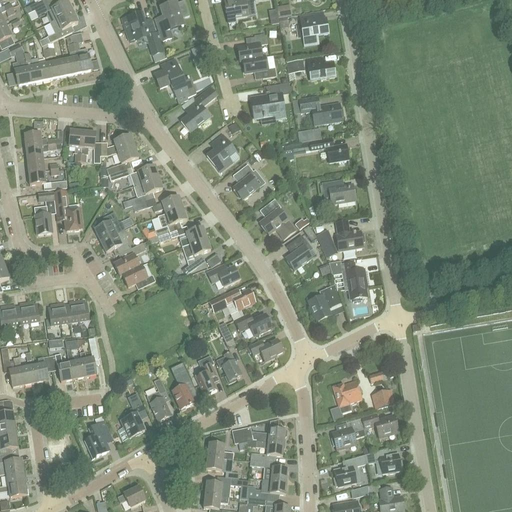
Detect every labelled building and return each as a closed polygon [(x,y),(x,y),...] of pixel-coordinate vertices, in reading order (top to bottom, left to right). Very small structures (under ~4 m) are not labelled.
[(228,21),(247,18),(245,2),(253,1),(252,0),(237,0),(238,2),(225,4),(228,21)] [(28,15),(35,12),(46,6),(44,1),(38,4),(26,10),(28,15)] [(69,6),(67,3),(49,12),(46,6),(35,12),(37,18),(46,14),(47,17),(46,17),(50,25),(73,14),(72,13),(74,12),(71,5),(69,6)] [(163,42),(172,40),(169,32),(183,27),(176,4),(161,8),(164,18),(156,20),(163,42)] [(3,8),(6,13),(13,10),(10,5),(3,8)] [(276,8),(278,17),(278,20),(287,18),(290,18),(288,6),(276,8)] [(8,19),(16,15),(13,10),(6,13),(8,19)] [(78,21),(75,14),(73,15),(73,14),(50,25),(52,30),(59,27),(62,32),(78,25),(77,22),(78,21)] [(135,42),(143,39),(144,43),(151,46),(154,55),(152,56),(152,57),(154,56),(157,63),(155,64),(167,60),(159,34),(155,35),(151,22),(144,24),(141,15),(122,21),(126,32),(132,30),(135,42)] [(319,46),(317,37),(327,35),(325,21),(315,23),(314,17),(300,19),(304,39),(305,49),(319,46)] [(278,20),(279,22),(280,30),(289,28),(287,18),(278,20)] [(14,30),(21,26),(19,21),(11,24),(14,30)] [(0,43),(11,39),(5,27),(0,29),(0,43)] [(50,45),(62,39),(59,33),(48,39),(50,45)] [(76,60),(79,76),(92,73),(87,51),(80,52),(79,45),(83,44),(81,35),(71,38),(73,46),(74,53),(76,60)] [(239,63),(243,62),(260,59),(258,47),(268,46),(267,37),(253,39),(254,47),(237,50),(239,63)] [(50,45),(48,39),(39,43),(42,49),(50,45)] [(199,70),(207,67),(202,55),(205,53),(202,46),(191,51),(199,70)] [(11,58),(22,53),(20,47),(8,52),(11,58)] [(67,78),(79,76),(76,60),(74,53),(69,55),(71,61),(63,62),(67,78)] [(42,83),(39,67),(38,60),(31,62),(30,55),(24,56),(30,86),(42,83)] [(17,88),(30,86),(24,56),(18,57),(20,65),(13,66),(17,88)] [(260,59),(243,62),(245,75),(261,72),(262,81),(276,78),(275,70),(268,71),(267,58),(263,59),(260,59)] [(323,67),(322,60),(308,63),(311,83),(335,79),(333,65),(323,67)] [(289,75),(305,73),(303,61),(287,64),(289,75)] [(55,81),(67,78),(63,62),(51,65),(55,81)] [(184,86),(174,62),(161,67),(163,73),(154,77),(160,90),(171,86),(179,105),(188,101),(187,100),(195,96),(190,84),(184,86)] [(42,83),(55,81),(51,65),(39,67),(42,83)] [(266,99),(252,101),(255,121),(274,118),(274,121),(284,119),(280,96),(291,95),(289,85),(270,88),(272,98),(266,99)] [(190,134),(209,119),(201,109),(217,98),(211,90),(197,100),(198,102),(185,112),(189,117),(181,123),(190,134)] [(301,115),(312,113),(314,128),(326,126),(342,123),(342,120),(339,106),(323,108),(324,111),(320,111),(319,109),(318,99),(303,101),(299,102),(301,115)] [(236,124),(228,128),(232,135),(240,131),(236,124)] [(24,137),(25,150),(56,146),(55,141),(47,142),(47,140),(41,141),(40,135),(35,136),(34,133),(33,133),(28,133),(27,134),(27,136),(24,137)] [(80,164),(83,134),(70,133),(69,138),(65,138),(64,148),(69,149),(68,149),(75,149),(75,156),(76,156),(75,163),(80,164)] [(94,151),(95,135),(83,134),(80,164),(85,164),(86,157),(87,157),(88,151),(94,151)] [(298,136),(300,145),(312,143),(310,134),(298,136)] [(220,173),(231,164),(227,159),(235,154),(222,137),(211,146),(215,151),(207,157),(220,173)] [(117,154),(134,149),(131,138),(114,143),(115,147),(107,150),(107,145),(101,145),(101,153),(101,158),(107,158),(117,154)] [(333,149),(332,140),(312,143),(300,145),(279,148),(285,162),(294,161),(293,156),(296,155),(306,154),(310,153),(327,150),(329,165),(337,164),(337,162),(348,160),(346,147),(333,149)] [(61,151),(61,146),(57,146),(56,146),(25,150),(27,162),(43,160),(42,154),(48,154),(48,153),(56,152),(61,151)] [(121,166),(138,161),(134,149),(117,154),(121,166)] [(265,159),(260,152),(253,157),(258,164),(265,159)] [(28,174),(44,172),(43,160),(27,162),(28,174)] [(242,202),(259,189),(251,177),(254,175),(248,166),(232,178),(238,186),(232,190),(242,202)] [(108,177),(121,173),(119,167),(106,171),(108,177)] [(134,188),(159,180),(155,168),(130,176),(134,188)] [(46,185),(44,172),(28,174),(30,187),(43,186),(44,192),(55,191),(54,184),(46,185)] [(110,183),(123,179),(121,173),(108,177),(110,183)] [(145,204),(143,198),(162,191),(159,180),(134,188),(137,199),(130,202),(123,204),(124,210),(125,211),(145,204)] [(344,188),(343,182),(322,185),(322,187),(320,187),(321,195),(323,194),(324,200),(330,199),(332,207),(355,203),(353,187),(344,188)] [(66,183),(54,184),(55,191),(67,190),(66,183)] [(39,204),(54,202),(53,195),(39,197),(39,204)] [(182,211),(179,199),(162,205),(152,207),(154,214),(164,211),(165,216),(182,211)] [(68,213),(66,201),(55,202),(57,215),(64,215),(67,233),(82,231),(80,212),(68,213)] [(296,232),(279,211),(281,209),(274,201),(260,213),(264,218),(265,217),(267,220),(260,225),(269,237),(278,230),(286,240),(296,232)] [(134,214),(147,209),(145,204),(125,211),(124,210),(122,211),(125,213),(133,211),(134,214)] [(186,222),(182,211),(165,216),(157,219),(161,230),(154,232),(156,238),(169,234),(167,228),(186,222)] [(119,224),(114,214),(103,220),(106,226),(95,232),(101,243),(125,232),(121,224),(119,224)] [(38,237),(52,235),(50,216),(35,218),(38,237)] [(310,224),(307,220),(303,223),(302,221),(295,226),(300,232),(310,224)] [(360,236),(360,233),(347,235),(346,231),(349,231),(347,224),(336,226),(338,237),(337,237),(339,253),(344,252),(345,258),(346,259),(354,258),(355,256),(354,251),(363,250),(361,241),(364,240),(363,235),(360,236)] [(309,228),(304,232),(312,243),(317,239),(309,228)] [(182,249),(207,242),(203,230),(180,237),(181,241),(179,241),(182,249)] [(132,250),(126,239),(128,238),(125,232),(101,243),(106,255),(117,250),(120,256),(126,253),(132,250)] [(317,239),(321,249),(333,244),(328,233),(317,237),(317,239)] [(158,244),(171,240),(169,234),(156,238),(147,241),(150,246),(158,243),(158,244)] [(302,238),(301,238),(291,245),(286,248),(292,256),(286,261),(294,273),(312,261),(304,249),(308,246),(302,238)] [(193,258),(211,253),(207,242),(182,249),(186,259),(193,257),(193,258)] [(143,245),(132,250),(126,253),(129,259),(134,257),(134,258),(146,252),(143,245)] [(120,278),(123,277),(139,269),(134,258),(134,257),(129,259),(126,253),(120,256),(123,262),(114,266),(120,278)] [(212,269),(221,263),(217,257),(208,264),(212,269)] [(186,277),(197,269),(193,264),(182,272),(186,277)] [(367,299),(364,282),(366,282),(364,271),(355,273),(354,265),(341,267),(343,281),(347,280),(350,302),(352,301),(353,304),(362,302),(361,300),(367,299)] [(224,267),(220,269),(207,275),(212,285),(220,281),(224,289),(240,281),(234,269),(227,272),(224,267)] [(320,270),(323,277),(331,274),(328,267),(320,270)] [(147,280),(141,268),(139,269),(123,277),(128,289),(142,283),(144,289),(155,284),(152,277),(147,280)] [(0,284),(9,281),(5,270),(0,271),(0,284)] [(175,281),(179,276),(174,273),(170,278),(175,281)] [(171,282),(164,286),(166,291),(174,286),(171,282)] [(335,287),(333,283),(329,285),(331,289),(319,294),(320,295),(322,298),(308,304),(317,324),(331,318),(328,311),(341,305),(336,287),(335,287)] [(249,293),(249,292),(232,300),(229,295),(209,305),(214,316),(227,309),(230,316),(255,305),(252,299),(253,297),(251,293),(249,293)] [(83,305),(83,302),(76,303),(80,324),(89,322),(86,304),(83,305)] [(34,306),(34,303),(27,304),(30,325),(40,323),(39,317),(37,305),(34,306)] [(70,325),(80,324),(76,303),(69,304),(70,307),(67,307),(70,325)] [(20,326),(30,325),(27,304),(20,305),(20,308),(18,308),(20,326)] [(65,308),(64,305),(57,306),(61,327),(70,325),(67,307),(65,308)] [(15,309),(15,306),(8,307),(11,328),(20,326),(18,308),(15,309)] [(61,327),(57,306),(50,307),(51,310),(48,310),(50,321),(51,328),(61,327)] [(0,329),(1,329),(11,328),(8,307),(1,308),(1,311),(0,311),(0,321),(0,322),(0,321),(0,329)] [(252,323),(249,316),(235,322),(240,333),(250,329),(254,338),(272,330),(265,317),(252,323)] [(230,349),(236,347),(225,324),(218,328),(228,349),(230,349)] [(91,356),(98,355),(95,340),(88,341),(91,356)] [(71,350),(69,342),(64,343),(66,351),(67,351),(68,359),(70,365),(73,381),(85,379),(81,363),(74,364),(71,350)] [(283,354),(277,342),(263,348),(261,343),(249,348),(253,357),(261,354),(265,364),(276,359),(275,357),(283,354)] [(7,350),(1,351),(3,364),(9,363),(7,350)] [(87,361),(85,354),(79,355),(81,363),(85,379),(97,376),(96,375),(98,374),(97,369),(95,369),(93,360),(87,361)] [(222,368),(227,378),(225,379),(228,386),(235,383),(234,381),(241,378),(230,354),(224,357),(228,366),(222,368)] [(63,366),(61,356),(50,359),(53,373),(59,372),(61,384),(73,381),(70,365),(63,366)] [(205,398),(217,392),(212,382),(218,379),(212,367),(214,366),(210,357),(203,360),(207,367),(203,369),(205,372),(195,377),(205,398)] [(53,373),(50,359),(44,360),(44,359),(37,361),(39,367),(33,368),(36,384),(48,382),(47,374),(53,373)] [(25,387),(36,384),(33,368),(21,370),(25,387)] [(25,387),(21,370),(9,373),(9,374),(12,389),(25,387)] [(181,411),(194,405),(188,393),(194,390),(186,373),(180,376),(183,382),(178,384),(180,389),(172,393),(181,411)] [(383,381),(381,375),(381,373),(368,378),(371,386),(383,382),(383,381)] [(123,390),(133,385),(130,378),(119,384),(123,390)] [(158,424),(171,418),(161,395),(166,393),(160,380),(153,383),(158,394),(147,399),(158,424)] [(362,401),(356,383),(343,387),(343,385),(332,389),(341,416),(342,416),(352,413),(349,405),(362,401)] [(375,412),(395,407),(391,391),(371,397),(375,412)] [(139,421),(147,418),(141,406),(137,396),(127,400),(132,410),(125,413),(128,420),(121,423),(124,429),(118,432),(123,443),(129,440),(144,433),(139,421)] [(4,409),(0,409),(0,428),(14,426),(12,414),(4,415),(4,409)] [(342,416),(341,416),(332,419),(333,424),(344,421),(342,416)] [(378,422),(376,416),(364,420),(361,420),(364,431),(376,427),(379,438),(398,433),(394,418),(378,422)] [(93,460),(110,453),(103,438),(110,435),(104,423),(102,418),(94,421),(97,427),(89,430),(93,439),(88,441),(91,448),(88,449),(93,460)] [(332,436),(333,440),(331,440),(333,448),(335,447),(336,451),(356,445),(352,434),(364,431),(361,420),(346,425),(348,431),(332,436)] [(0,440),(16,438),(14,426),(0,428),(0,440)] [(250,429),(238,432),(241,444),(247,443),(253,442),(251,434),(250,429)] [(257,434),(256,442),(263,443),(284,446),(284,439),(286,438),(287,433),(285,431),(278,430),(278,432),(269,431),(269,435),(257,434)] [(241,444),(238,432),(233,433),(232,433),(235,446),(238,445),(240,453),(247,451),(247,443),(241,444)] [(0,458),(10,457),(10,451),(17,450),(16,438),(0,440),(0,446),(0,448),(0,447),(0,458)] [(263,443),(256,442),(255,449),(267,450),(267,456),(266,457),(276,458),(282,459),(284,446),(263,443)] [(233,461),(233,455),(224,454),(224,447),(209,446),(207,458),(233,461)] [(382,458),(381,453),(387,451),(387,450),(371,455),(364,457),(366,465),(376,464),(377,471),(381,470),(382,476),(388,475),(388,476),(395,474),(400,473),(400,471),(402,471),(401,463),(399,464),(398,455),(382,458)] [(11,463),(10,457),(0,458),(0,477),(6,476),(23,474),(21,461),(11,463)] [(366,465),(364,457),(342,463),(342,464),(348,462),(349,468),(334,472),(336,480),(334,480),(336,488),(337,488),(338,489),(343,487),(344,488),(351,487),(350,486),(356,485),(355,479),(358,478),(356,468),(366,465)] [(238,481),(239,475),(231,474),(233,461),(207,458),(206,471),(226,474),(225,480),(238,481)] [(272,470),(270,482),(286,484),(288,471),(274,470),(272,470)] [(24,479),(23,474),(6,476),(8,488),(25,485),(27,485),(26,478),(24,479)] [(248,491),(248,483),(238,481),(225,480),(224,486),(243,488),(243,491),(245,491),(244,502),(246,502),(247,491),(248,491)] [(270,488),(269,495),(267,495),(248,493),(247,499),(253,500),(269,501),(279,502),(279,496),(285,497),(286,484),(270,482),(263,482),(263,481),(259,481),(258,487),(262,488),(270,488)] [(220,499),(222,486),(206,484),(205,497),(220,499)] [(8,488),(0,489),(0,495),(9,494),(10,500),(27,498),(25,485),(8,488)] [(380,491),(379,485),(367,488),(368,496),(369,501),(374,501),(373,494),(380,493),(381,501),(378,502),(380,511),(403,511),(401,498),(393,499),(391,489),(380,491)] [(368,496),(367,488),(352,492),(353,500),(368,496)] [(145,503),(138,489),(124,496),(118,499),(120,505),(126,502),(131,510),(145,503)] [(209,511),(219,511),(219,505),(227,506),(228,500),(220,499),(205,497),(203,510),(209,511)] [(268,508),(269,501),(253,500),(253,508),(257,508),(258,506),(268,508)] [(333,511),(358,511),(357,503),(333,507),(333,511)]
